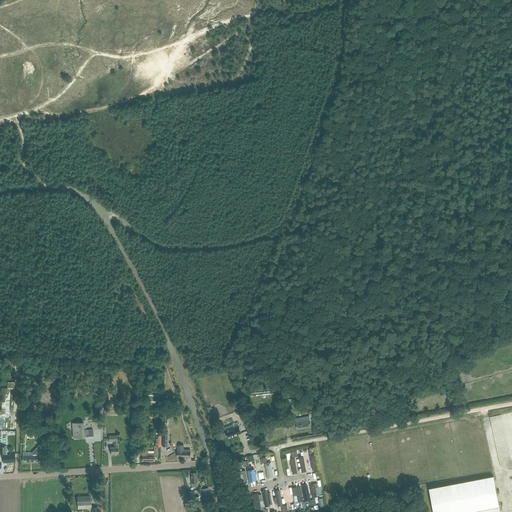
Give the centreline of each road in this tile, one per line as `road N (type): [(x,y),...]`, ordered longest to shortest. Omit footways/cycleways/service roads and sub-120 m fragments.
road 1 (unclassified): [(211,459),(166,335),(102,214),(56,187),(0,191)]
road 2 (track): [(253,17),(247,62),(231,83),(0,125)]
road 3 (track): [(287,227),(326,117),(345,0)]
road 4 (unclassified): [(0,478),(211,459)]
road 5 (track): [(313,437),(511,402)]
road 6 (track): [(102,214),(156,246),(185,251),(276,236),(287,227)]
